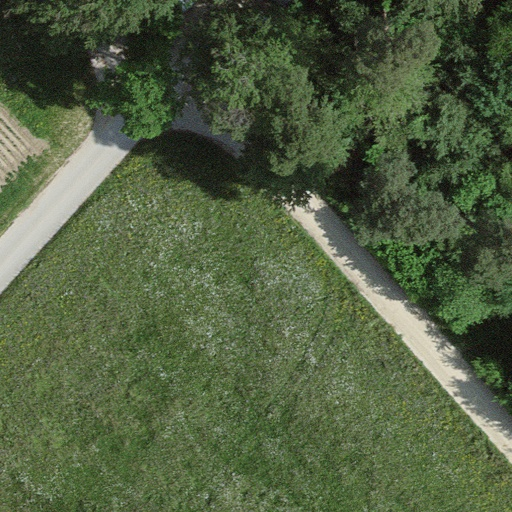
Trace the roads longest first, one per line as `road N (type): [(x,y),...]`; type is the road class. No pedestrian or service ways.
road 1 (track): [(160,82),(245,140),(511,437)]
road 2 (track): [(0,264),(160,82)]
road 3 (track): [(67,0),(160,82)]
